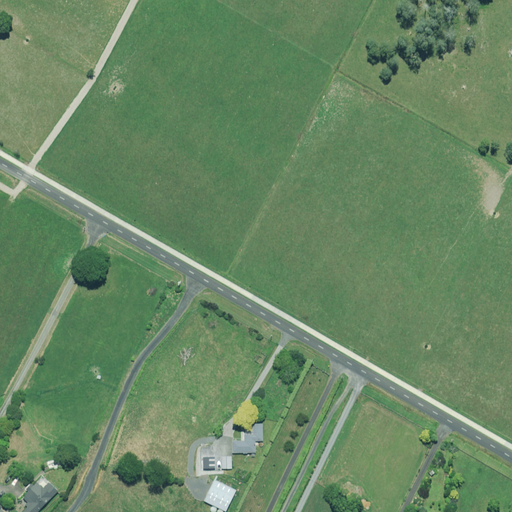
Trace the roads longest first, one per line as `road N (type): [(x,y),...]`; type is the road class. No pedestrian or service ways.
road 1 (unclassified): [(0,163),(511,458)]
road 2 (unknown): [(104,223),(0,416)]
road 3 (unknown): [(341,358),(269,511)]
